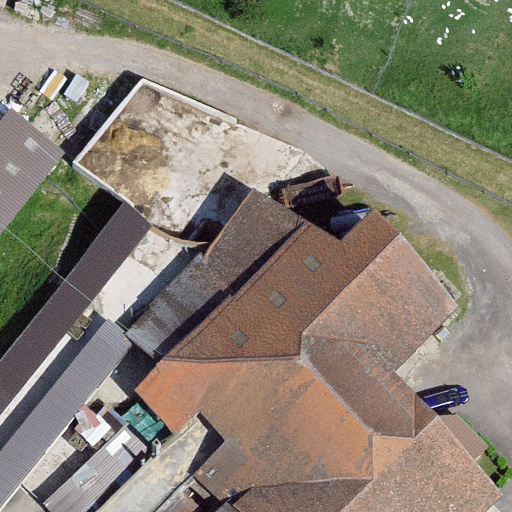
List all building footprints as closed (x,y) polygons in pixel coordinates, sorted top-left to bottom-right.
[(84,172),(158,207),(206,104),(132,70),(84,172)] [(0,130),(0,238),(67,151),(15,111),(0,130)] [(128,202),(0,361),(0,411),(152,222),(128,202)] [(317,217),(143,389),(247,494),(228,511),(471,511),(504,480),(396,372),(463,306),(385,227),(356,256),(317,217)] [(111,320),(0,457),(0,504),(134,338),(111,320)] [(86,511),(159,511),(168,505),(163,499),(181,485),(157,456),(86,511)] [(93,458),(47,499),(58,511),(84,511),(116,484),(93,458)]
